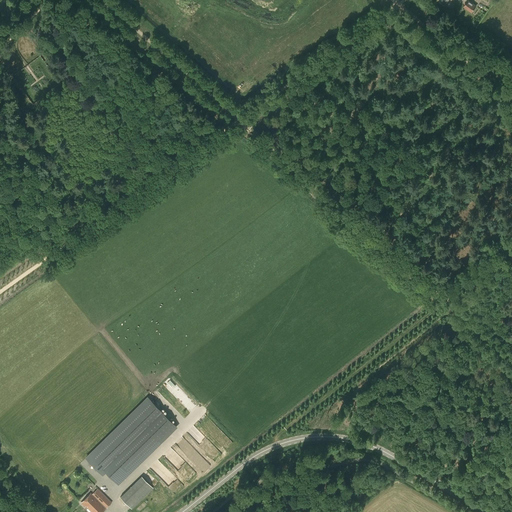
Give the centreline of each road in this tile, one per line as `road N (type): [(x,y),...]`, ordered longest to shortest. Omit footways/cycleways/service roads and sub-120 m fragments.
road 1 (track): [(511,357),(239,119)]
road 2 (secondary): [(184,511),(257,454),(318,435),(387,452),(488,511)]
road 3 (track): [(0,292),(239,119)]
road 4 (track): [(239,119),(402,3)]
road 5 (track): [(239,119),(101,0)]
road 6 (track): [(402,3),(511,99)]
